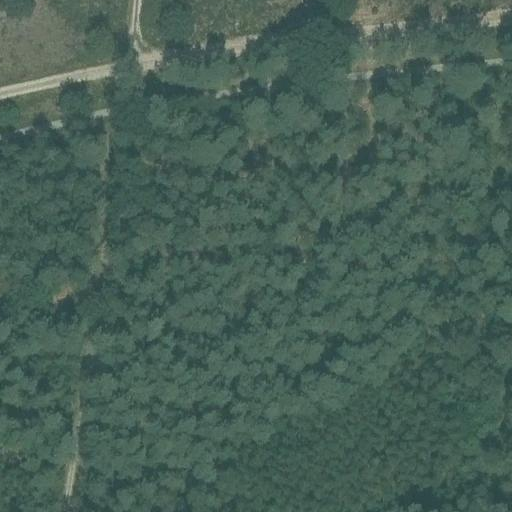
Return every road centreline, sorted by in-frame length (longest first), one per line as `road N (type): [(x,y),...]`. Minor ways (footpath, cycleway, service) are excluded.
road 1 (track): [(59,511),(118,108),(134,61),(136,0)]
road 2 (track): [(511,18),(236,43),(0,94)]
